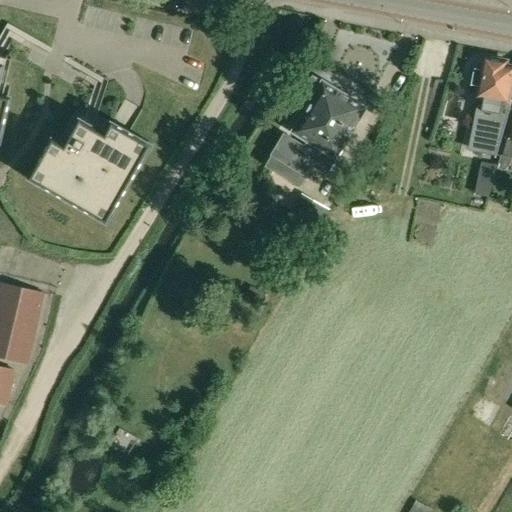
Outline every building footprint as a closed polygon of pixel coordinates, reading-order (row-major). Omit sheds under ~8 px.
[(476,65),(473,81),(477,82),(475,94),(481,95),(485,96),(483,110),(478,141),(484,142),(482,153),(485,153),(497,156),(511,101),(509,100),(511,82),(511,67),(505,66),(502,61),(491,60),(488,59),(483,62),(482,66),(476,65)] [(0,140),(1,141),(11,97),(0,94),(0,79),(3,65),(0,64),(0,140)] [(316,76),(306,92),(315,98),(294,131),(310,141),(306,147),(286,134),(273,155),(274,156),(268,165),(300,186),(306,176),(307,176),(314,165),(326,173),(326,172),(331,171),(335,164),(334,160),(336,157),(367,108),(316,76)] [(53,138),(31,177),(108,221),(152,145),(130,132),(131,130),(114,121),(106,134),(81,119),(66,145),(53,138)] [(494,178),(497,166),(481,163),(479,175),(494,178)] [(296,230),(313,239),(330,208),(303,192),(292,212),(302,218),(296,230)] [(44,292),(2,282),(0,289),(0,355),(27,362),(44,292)] [(0,403),(5,405),(13,369),(0,366),(0,403)] [(511,417),(502,434),(511,440),(511,417)] [(136,457),(142,437),(128,432),(122,452),(136,457)] [(418,500),(410,511),(433,511),(435,510),(418,500)]
